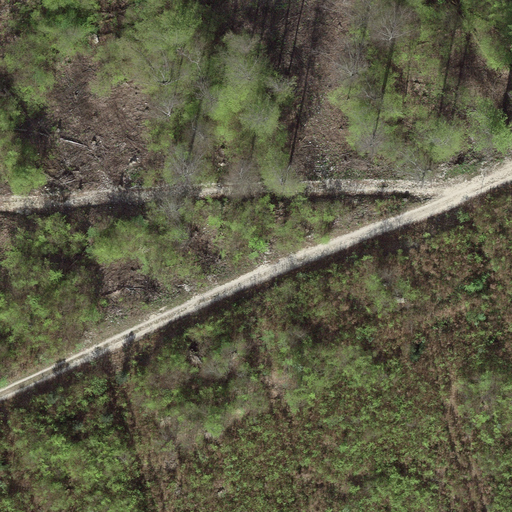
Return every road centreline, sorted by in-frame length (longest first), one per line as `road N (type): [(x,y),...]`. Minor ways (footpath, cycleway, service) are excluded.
road 1 (track): [(0,396),(246,279),(482,181)]
road 2 (track): [(482,181),(0,207)]
